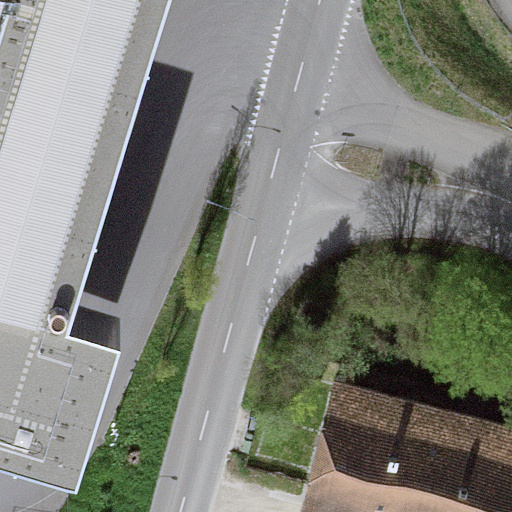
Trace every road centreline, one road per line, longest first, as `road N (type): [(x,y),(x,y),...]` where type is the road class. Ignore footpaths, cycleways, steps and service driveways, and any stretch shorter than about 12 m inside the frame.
road 1 (unclassified): [(180,511),(280,131)]
road 2 (tertiary): [(511,196),(280,131)]
road 3 (unclassified): [(280,131),(324,0)]
